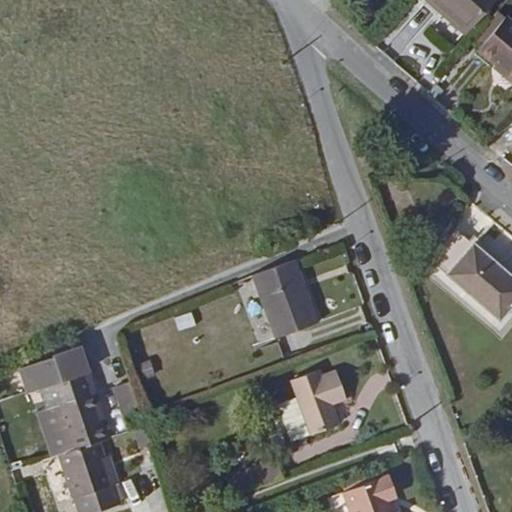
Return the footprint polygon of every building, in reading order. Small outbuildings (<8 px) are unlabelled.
[(477,32),(501,0),(440,0),(439,2),(477,32)] [(511,72),(511,24),(488,52),(511,72)] [(500,250),(511,234),(492,220),(481,235),(500,250)] [(511,311),(511,278),(463,231),(435,260),(499,325),(511,311)] [(299,265),(257,282),(280,347),(323,331),(299,265)] [(53,414),(67,459),(104,446),(113,442),(84,351),(58,360),(59,363),(26,374),(34,398),(47,394),(53,414)] [(324,378),(295,390),(315,448),(345,437),(337,414),(350,409),(339,379),(327,384),(324,378)] [(152,429),(148,416),(138,387),(121,392),(136,435),(152,429)] [(49,466),(58,462),(67,459),(53,414),(36,420),(49,466)] [(111,469),(104,446),(67,459),(58,462),(71,499),(75,497),(81,511),(96,511),(121,503),(114,484),(122,481),(117,467),(111,469)] [(233,474),(241,493),(286,476),(278,457),(233,474)] [(396,498),(389,479),(349,494),(355,511),(396,511),(392,500),(396,498)]
